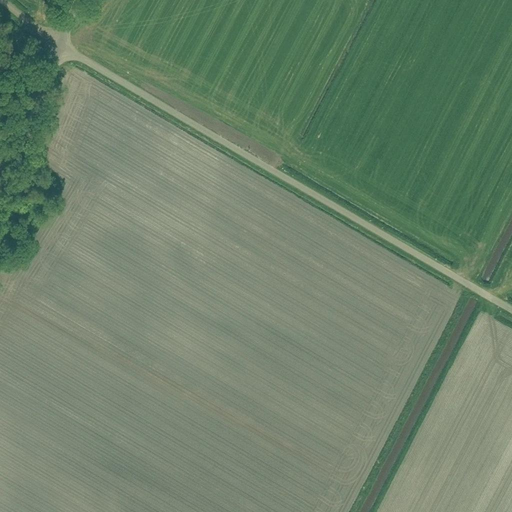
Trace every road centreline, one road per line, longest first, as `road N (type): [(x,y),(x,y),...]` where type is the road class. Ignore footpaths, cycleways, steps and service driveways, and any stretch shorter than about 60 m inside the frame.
road 1 (unclassified): [(511,309),(58,44)]
road 2 (unclassified): [(0,205),(58,44)]
